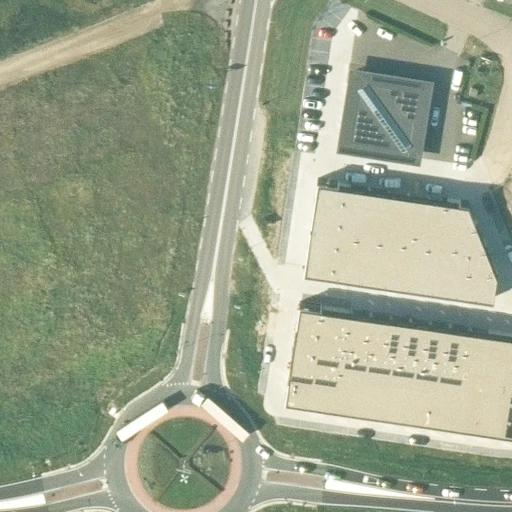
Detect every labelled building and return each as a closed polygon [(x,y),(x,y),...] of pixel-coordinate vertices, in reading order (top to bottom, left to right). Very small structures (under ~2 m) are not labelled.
[(353,72),(343,138),(416,149),(426,84),(353,72)] [(317,176),(304,267),(494,295),(498,270),(469,198),(317,176)] [(490,185),(505,234),(511,231),(511,221),(500,182),(490,185)] [(511,255),(499,260),(509,289),(511,288),(511,255)] [(511,330),(299,299),(285,396),(511,429),(511,330)]
